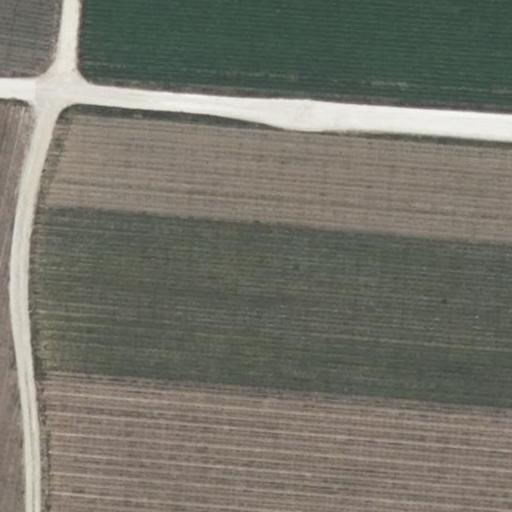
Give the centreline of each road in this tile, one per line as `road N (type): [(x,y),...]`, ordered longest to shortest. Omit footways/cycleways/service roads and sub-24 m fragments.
road 1 (unclassified): [(511,127),(0,84)]
road 2 (track): [(66,62),(22,192),(13,311),(32,453),(31,511)]
